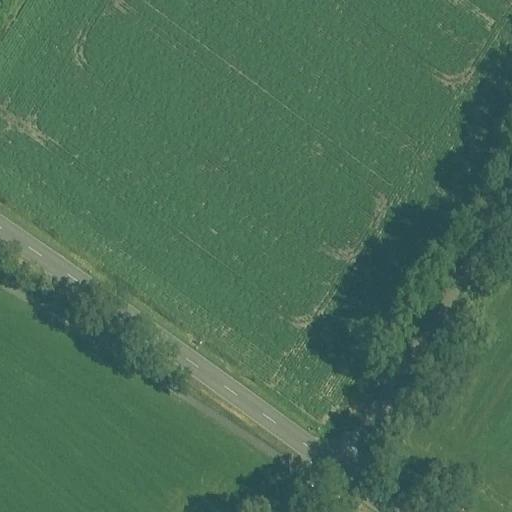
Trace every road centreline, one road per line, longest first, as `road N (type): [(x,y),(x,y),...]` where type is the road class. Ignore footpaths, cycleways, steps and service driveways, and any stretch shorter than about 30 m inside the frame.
road 1 (secondary): [(0,227),(337,469)]
road 2 (unclassified): [(511,200),(337,469)]
